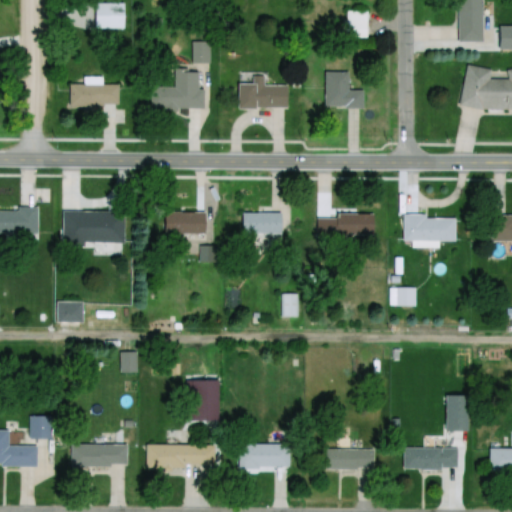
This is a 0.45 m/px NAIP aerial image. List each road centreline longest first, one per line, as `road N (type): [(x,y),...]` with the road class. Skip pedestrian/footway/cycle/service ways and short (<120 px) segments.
road 1 (secondary): [(511,161),(0,162)]
road 2 (residential): [(407,163),(405,0)]
road 3 (residential): [(32,162),(29,0)]
